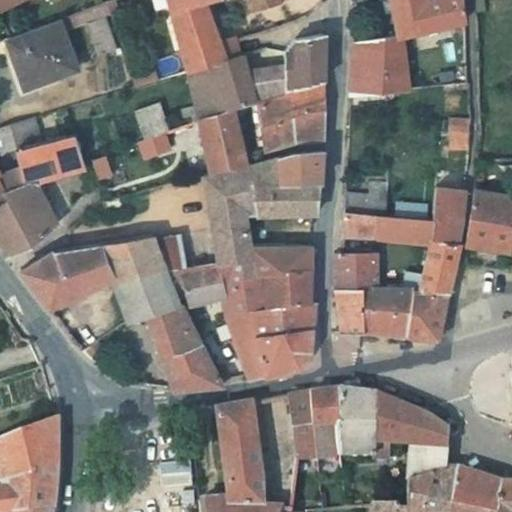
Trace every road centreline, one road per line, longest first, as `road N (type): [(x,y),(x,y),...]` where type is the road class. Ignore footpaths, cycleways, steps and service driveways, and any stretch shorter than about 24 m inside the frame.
road 1 (residential): [(330,0),(316,373)]
road 2 (tertiary): [(157,401),(316,373)]
road 3 (primary): [(0,278),(60,357),(79,403)]
